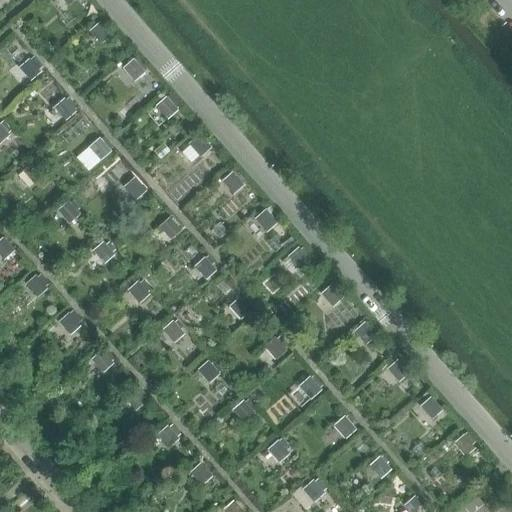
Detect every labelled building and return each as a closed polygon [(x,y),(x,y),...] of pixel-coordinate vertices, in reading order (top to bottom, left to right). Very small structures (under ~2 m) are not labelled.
[(101,21),(89,31),(101,44),(113,34),(101,21)] [(134,59),(123,69),(134,82),(145,73),(144,71),(147,69),(137,57),(134,59)] [(29,59),(19,68),(31,81),(41,72),(39,70),(42,67),(33,58),(30,60),(29,59)] [(166,97),(156,106),(167,120),(178,111),(177,109),(181,106),(171,95),(167,98),(166,97)] [(65,98),(54,108),(65,121),(77,112),(75,110),(78,108),(69,98),(66,100),(65,98)] [(0,123),(0,144),(10,135),(8,133),(12,131),(4,121),(0,124),(0,123)] [(200,134),(189,143),(200,157),(211,147),(200,134)] [(100,138),(89,148),(101,161),(112,152),(110,150),(113,147),(104,137),(101,139),(100,138)] [(32,162),(22,171),(34,184),(44,176),(32,162)] [(233,172),(222,181),(234,195),(244,185),(233,172)] [(135,178),(124,187),(135,201),(146,191),(135,178)] [(68,201),(57,211),(69,224),(80,215),(77,211),(80,209),(73,201),(70,203),(68,201)] [(266,210),(255,219),(266,233),(278,223),(273,217),(276,214),(270,206),(266,210)] [(170,218),(159,227),(171,241),(182,231),(170,218)] [(3,238),(0,240),(0,256),(4,261),(15,251),(3,238)] [(104,241),(93,251),(104,264),(115,255),(113,252),(116,250),(109,242),(106,245),(104,241)] [(299,247),(288,257),(300,270),(311,260),(309,259),(313,256),(304,247),(301,249),(299,247)] [(205,257),(194,267),(206,280),(217,271),(212,265),(214,263),(208,256),(206,259),(205,257)] [(36,275),(26,284),(38,298),(48,289),(46,287),(49,284),(41,274),(38,277),(36,275)] [(138,281),(128,290),(140,303),(150,294),(148,292),(152,290),(143,280),(140,283),(138,281)] [(332,285),(321,294),(333,307),(343,298),(332,285)] [(240,297),(229,307),(241,320),(252,311),(248,306),(250,304),(244,297),(242,299),(240,297)] [(69,313),(58,322),(70,336),(81,326),(78,324),(82,321),(73,311),(70,314),(69,313)] [(173,321),(163,331),(174,344),(185,334),(181,330),(184,327),(177,320),(175,322),(173,321)] [(365,322),(354,332),(366,345),(377,336),(375,333),(377,331),(368,321),(366,323),(365,322)] [(275,337),(264,347),(276,360),(287,351),(285,349),(289,346),(280,336),(277,339),(275,337)] [(102,350),(91,360),(103,373),(114,364),(112,361),(115,359),(107,350),(104,352),(102,350)] [(398,360),(387,369),(399,383),(410,373),(398,360)] [(208,361),(197,370),(209,384),(220,374),(219,373),(222,371),(214,362),(212,364),(208,361)] [(311,376),(299,387),(311,400),(323,390),(321,388),(323,386),(314,376),(312,378),(311,376)] [(431,397),(420,407),(432,420),(443,410),(441,408),(443,406),(435,397),(433,399),(431,397)] [(243,400),(232,410),(244,424),(255,414),(254,412),(256,409),(248,400),(245,402),(243,400)] [(345,416),(334,426),(346,439),(357,430),(352,424),(354,422),(349,415),(346,417),(345,416)] [(168,425),(157,435),(169,448),(180,439),(178,437),(181,435),(172,425),(169,427),(168,425)] [(464,436),(453,444),(465,457),(475,449),(472,445),(475,442),(467,433),(464,436)] [(278,440),(267,450),(279,463),(290,454),(287,451),(290,448),(282,438),(279,441),(278,440)] [(380,456),(369,466),(380,479),(392,469),(386,464),(389,461),(384,455),(381,458),(380,456)] [(201,463),(190,472),(202,486),(213,476),(201,463)] [(502,479),(501,478),(495,472),(486,480),(493,488),(502,479)] [(313,480),(302,490),(314,503),(325,493),(323,492),(326,489),(318,479),(315,482),(313,480)] [(415,496),(404,506),(409,511),(423,511),(426,509),(425,507),(428,505),(419,495),(416,498),(415,496)] [(243,511),(234,502),(224,510),(225,511),(243,511)]
